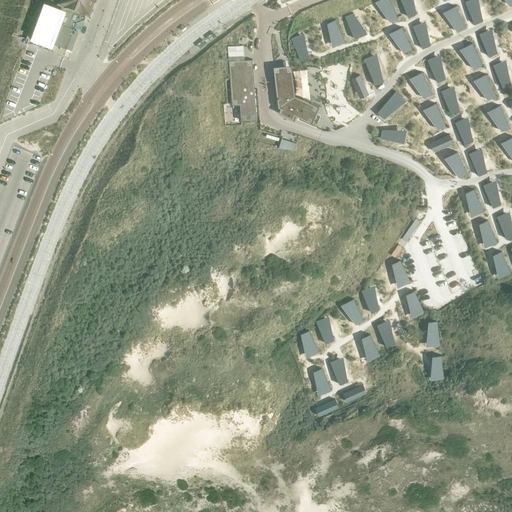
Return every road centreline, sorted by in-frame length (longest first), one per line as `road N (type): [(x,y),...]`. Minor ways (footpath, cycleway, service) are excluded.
road 1 (primary): [(0,319),(60,163),(109,90)]
road 2 (primary): [(100,82),(51,160),(0,290)]
road 3 (primary): [(109,90),(148,47),(215,0)]
road 4 (primary): [(189,0),(100,82)]
